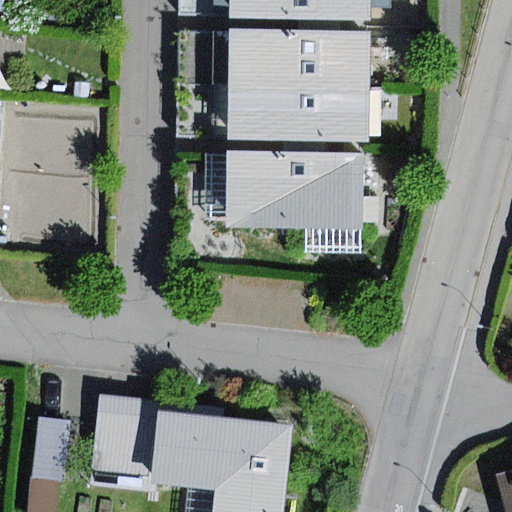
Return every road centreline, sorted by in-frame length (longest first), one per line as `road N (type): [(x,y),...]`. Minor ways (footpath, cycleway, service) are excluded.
road 1 (residential): [(417,387),(342,365),(0,326)]
road 2 (residential): [(511,42),(417,387)]
road 3 (residential): [(417,387),(385,511)]
